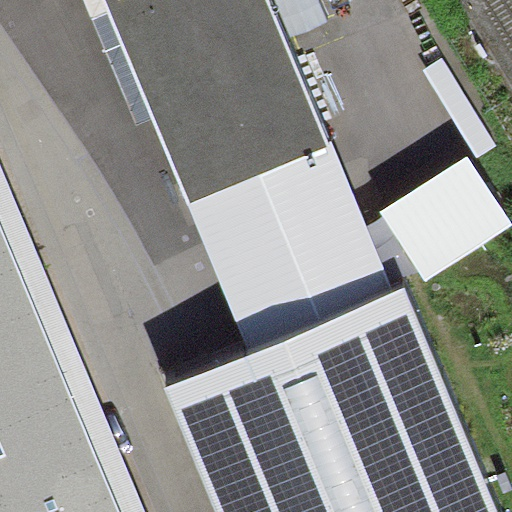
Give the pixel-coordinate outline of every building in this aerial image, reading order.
[(328,143),(268,0),(108,0),(191,199),(328,143)] [(442,59),(425,70),(478,155),(495,145),(442,59)] [(328,143),(191,199),(253,352),(396,292),(328,143)] [(469,158),(383,211),(425,277),(510,224),(469,158)] [(0,511),(122,511),(0,222),(0,511)] [(499,511),(405,288),(396,292),(253,352),(160,391),(210,511),(499,511)]
